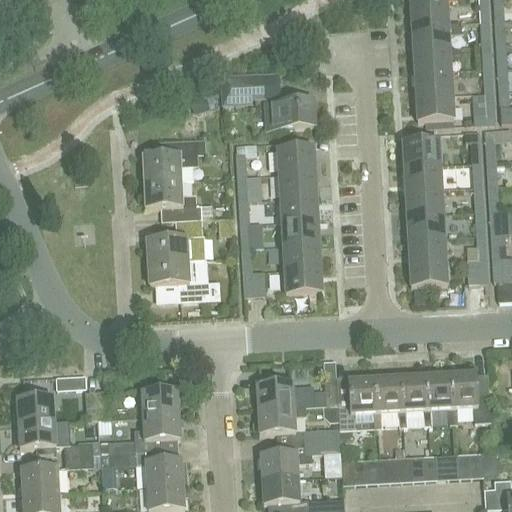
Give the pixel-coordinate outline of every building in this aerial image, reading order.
[(489,26),(488,2),(479,3),(480,27),(489,26)] [(504,26),(502,3),(493,4),(494,26),(504,26)] [(447,29),(447,28),(446,5),(410,7),(411,31),(447,29)] [(481,51),(491,50),(489,26),(480,27),(480,42),(481,51)] [(494,26),(496,50),(505,49),(504,26),(494,26)] [(461,27),(447,28),(447,29),(411,31),(412,55),(449,53),(448,40),(461,39),(461,27)] [(505,49),(496,50),(497,74),(506,73),(505,49)] [(492,74),(491,50),(481,51),(482,75),(492,74)] [(450,77),(449,53),(412,55),(414,79),(450,77)] [(508,97),(506,73),(497,74),(499,98),(508,97)] [(493,98),(492,74),(482,75),(484,99),(493,98)] [(414,79),(415,103),(452,101),(450,77),(414,79)] [(222,96),(222,99),(279,96),(278,80),(221,83),(222,96)] [(508,97),(499,98),(501,129),(511,128),(511,112),(509,112),(508,97)] [(495,123),(493,98),(484,99),(485,123),(495,123)] [(453,125),(452,101),(415,103),(416,127),(453,125)] [(312,106),(266,108),(267,135),(313,133),(312,106)] [(486,168),(495,168),(494,148),(511,147),(511,135),(484,136),(486,168)] [(472,169),(481,168),(480,144),(470,145),(472,169)] [(205,145),(197,146),(197,145),(157,147),(158,161),(142,162),(144,189),(182,187),(181,172),(198,172),(198,161),(206,160),(205,145)] [(403,173),(440,170),(438,146),(402,148),(403,173)] [(279,179),(315,177),(313,153),(278,155),(279,179)] [(236,161),(237,182),(246,181),(245,160),(236,161)] [(483,192),(481,168),(472,169),(473,193),(483,192)] [(497,191),(495,168),(486,168),(487,192),(497,191)] [(440,170),(403,173),(404,197),(441,195),(440,170)] [(315,177),(279,179),(281,204),(316,201),(315,177)] [(247,206),(246,181),(237,182),(238,207),(247,206)] [(175,227),(201,225),(201,211),(196,211),(196,201),(183,202),(182,187),(144,189),(145,214),(161,213),(161,227),(175,227)] [(498,215),(497,191),(487,192),(489,216),(498,215)] [(473,193),(475,217),(484,216),(483,192),(473,193)] [(441,195),(404,197),(406,221),(443,219),(441,195)] [(282,228),(318,225),(316,201),(281,204),(282,228)] [(238,207),(240,231),(249,230),(247,206),(238,207)] [(498,216),(498,215),(489,216),(490,240),(508,239),(511,239),(510,216),(498,216)] [(484,216),(475,217),(476,241),(486,240),(484,216)] [(443,219),(406,221),(407,245),(444,243),(443,219)] [(197,265),(195,243),(202,243),(201,225),(175,227),(176,243),(147,245),(148,268),(187,266),(201,265),(197,265)] [(318,225),(282,228),(283,252),(319,250),(318,225)] [(250,254),(249,230),(240,231),(241,255),(250,254)] [(508,239),(490,240),(492,264),(511,262),(501,263),(500,240),(508,239)] [(487,264),(486,240),(476,241),(477,264),(466,265),(487,264)] [(409,269),(445,267),(444,243),(407,245),(409,269)] [(320,274),(319,250),(283,252),(285,276),(320,274)] [(242,279),(263,277),(251,277),(250,254),(241,255),(242,279)] [(511,286),(511,262),(492,264),(493,288),(511,286)] [(487,264),(466,265),(467,289),(488,288),(487,264)] [(204,265),(201,265),(187,266),(148,268),(149,292),(179,290),(180,306),(205,305),(205,288),(204,265)] [(445,267),(409,269),(410,293),(447,291),(445,267)] [(320,274),(285,276),(286,300),(322,298),(320,274)] [(263,277),(242,279),(244,303),(264,301),(263,277)] [(452,414),(447,414),(449,430),(456,430),(455,414),(471,413),(473,429),(490,428),(489,400),(477,401),(476,379),(450,380),(452,414)] [(450,380),(425,382),(427,416),(422,416),(423,431),(431,431),(430,415),(447,414),(452,414),(450,380)] [(85,381),(75,382),(76,395),(86,395),(85,381)] [(425,382),(400,383),(402,417),(397,417),(399,433),(406,432),(405,417),(422,416),(427,416),(425,382)] [(338,411),(337,409),(336,383),(324,384),(325,397),(325,412),(338,411)] [(400,383),(374,385),(376,418),(371,418),(373,434),(380,434),(380,418),(397,417),(402,417),(400,383)] [(355,419),(371,418),(376,418),(374,385),(348,386),(350,408),(337,409),(338,411),(339,436),(355,435),(355,419)] [(313,391),(292,392),(292,389),(256,391),(258,415),(294,413),(305,413),(325,412),(325,397),(313,397),(313,391)] [(108,396),(96,397),(98,424),(110,424),(108,396)] [(140,398),(142,423),(178,421),(176,396),(140,398)] [(98,424),(96,397),(85,398),(86,425),(98,424)] [(16,405),(18,430),(53,428),(52,403),(16,405)] [(305,413),(294,413),(258,415),(259,440),(295,438),(294,421),(305,421),(305,413)] [(108,460),(152,457),(152,447),(180,445),(178,421),(142,423),(143,435),(134,436),(134,446),(107,447),(108,460)] [(53,428),(18,430),(19,455),(55,453),(53,428)] [(303,436),(304,449),(339,447),(339,434),(303,436)] [(304,449),(304,459),(304,460),(311,460),(340,458),(339,447),(304,449)] [(63,450),(64,462),(92,461),(92,448),(63,450)] [(183,474),(181,474),(181,466),(153,467),(152,457),(108,460),(109,472),(145,469),(147,493),(182,490),(187,490),(186,477),(184,477),(183,474)] [(482,458),(470,459),(471,483),(483,483),(482,458)] [(260,462),(261,485),(298,484),(297,469),(312,468),(311,460),(304,460),(304,459),(260,462)] [(460,484),(471,483),(470,459),(459,460),(460,484)] [(437,485),(449,485),(448,460),(436,461),(437,485)] [(449,485),(460,484),(459,460),(448,460),(449,485)] [(92,461),(64,462),(65,473),(93,472),(92,461)] [(425,486),(437,485),(436,461),(424,462),(425,486)] [(402,487),(414,487),(412,462),(401,463),(402,487)] [(424,462),(412,462),(414,487),(425,486),(424,462)] [(390,488),(402,487),(401,463),(389,464),(390,488)] [(377,464),(366,465),(367,489),(379,489),(377,464)] [(389,464),(377,464),(379,489),(390,488),(389,464)] [(354,490),(367,489),(366,465),(354,466),(354,490)] [(342,491),(354,490),(354,466),(341,466),(342,491)] [(20,475),(21,500),(58,498),(56,473),(20,475)] [(299,508),(298,484),(261,485),(263,510),(299,508)] [(511,511),(511,501),(511,502),(510,486),(494,487),(494,495),(485,495),(484,511),(511,511)] [(183,511),(182,490),(147,493),(148,511),(183,511)] [(58,511),(58,498),(21,500),(21,511),(58,511)]
